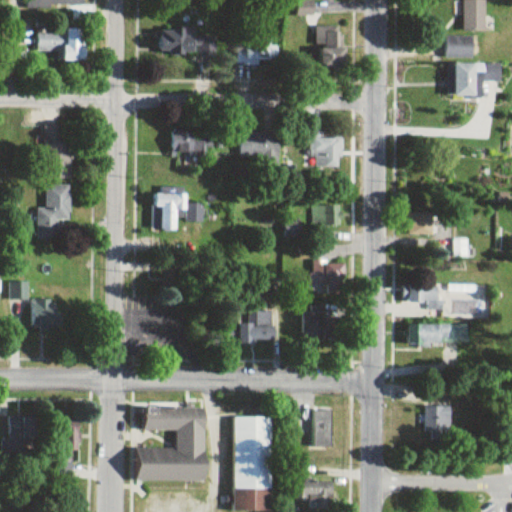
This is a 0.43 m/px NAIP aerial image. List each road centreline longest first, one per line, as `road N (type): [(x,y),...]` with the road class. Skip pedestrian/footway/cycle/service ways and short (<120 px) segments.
road 1 (residential): [(110,511),(119,0)]
road 2 (residential): [(371,511),(374,0)]
road 3 (residential): [(0,102),(374,107)]
road 4 (residential): [(374,376),(0,376)]
